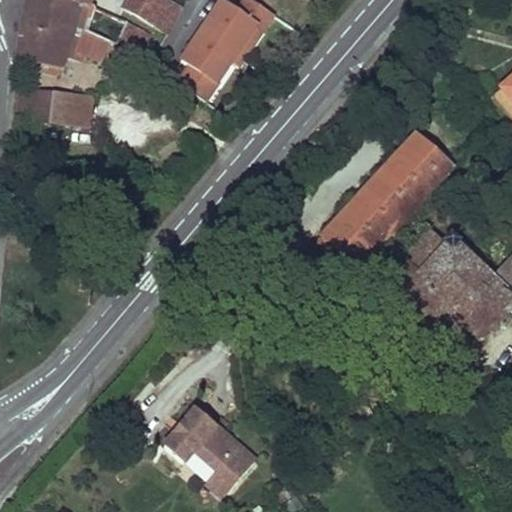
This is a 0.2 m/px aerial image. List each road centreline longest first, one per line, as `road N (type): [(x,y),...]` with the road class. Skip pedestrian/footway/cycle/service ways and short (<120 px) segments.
road 1 (tertiary): [(391,0),(136,299)]
road 2 (tertiary): [(17,435),(54,403),(136,299)]
road 3 (tertiary): [(136,299),(64,368),(0,414)]
